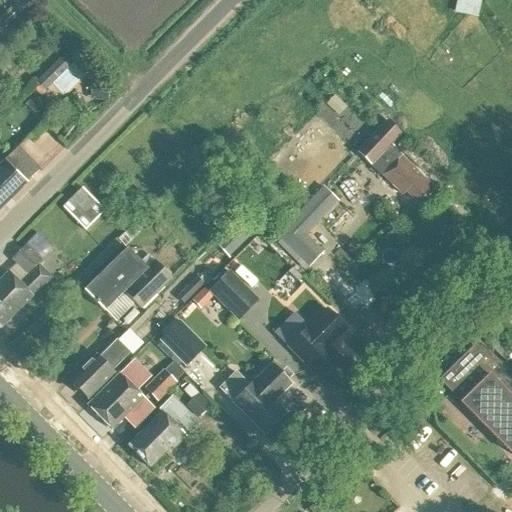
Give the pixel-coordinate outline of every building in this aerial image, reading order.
[(477,19),(480,2),(470,0),(456,0),(454,14),(477,19)] [(71,49),(36,84),(45,93),(80,57),(71,49)] [(108,102),(109,83),(91,82),(89,101),(108,102)] [(387,121),(356,153),(370,167),(375,161),(381,155),(401,135),(387,121)] [(18,147),(0,164),(0,210),(28,183),(26,182),(39,169),(18,147)] [(381,155),(375,161),(387,171),(382,176),(402,196),(405,193),(418,206),(434,189),(400,157),(392,165),(381,155)] [(274,185),(280,179),(274,173),(268,179),(274,185)] [(85,231),(104,211),(82,189),(63,209),(85,231)] [(462,220),(468,215),(456,203),(451,209),(462,220)] [(290,224),(277,237),(284,244),(308,268),(322,253),(299,230),(291,222),(290,224)] [(215,246),(228,259),(251,237),(238,224),(215,246)] [(0,328),(1,330),(52,279),(38,265),(53,250),(37,234),(11,260),(16,266),(0,281),(0,328)] [(141,311),(172,280),(153,261),(146,269),(127,249),(84,291),(104,312),(124,293),(141,311)] [(258,302),(229,273),(208,293),(238,323),(258,302)] [(184,305),(203,286),(197,279),(177,299),(184,305)] [(326,311),(287,349),(318,380),(340,359),(328,347),(345,330),(326,311)] [(185,368),(205,348),(179,321),(158,341),(185,368)] [(95,357),(70,381),(72,383),(71,385),(76,390),(79,390),(88,399),(114,374),(111,372),(129,354),(115,340),(97,358),(95,357)] [(511,383),(502,374),(505,371),(478,343),(439,380),(461,402),(459,404),(511,457),(511,383)] [(138,357),(125,372),(142,387),(155,372),(138,357)] [(273,402),(290,385),(270,366),(232,404),(263,435),(284,414),(273,402)] [(189,370),(184,375),(193,384),(198,379),(189,370)] [(157,402),(175,384),(163,372),(145,390),(157,402)] [(142,399),(135,393),(119,376),(88,406),(102,420),(101,423),(105,427),(108,427),(110,430),(124,417),(142,399)] [(197,419),(210,407),(197,395),(185,407),(197,419)] [(159,411),(161,413),(181,433),(193,419),(171,398),(159,411)] [(161,413),(128,448),(149,469),(170,448),(172,451),(185,438),(181,433),(161,413)] [(338,511),(324,497),(309,511),(310,511),(338,511)]
